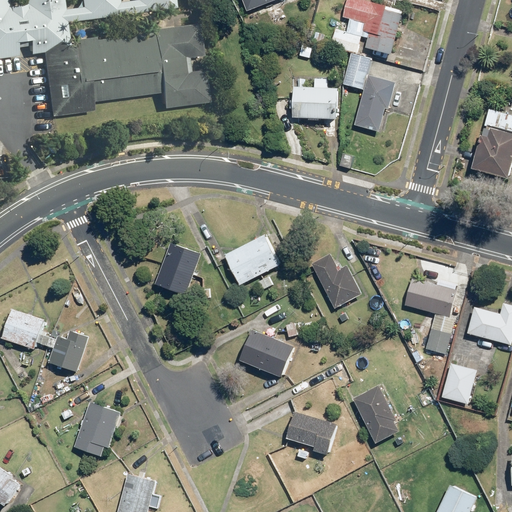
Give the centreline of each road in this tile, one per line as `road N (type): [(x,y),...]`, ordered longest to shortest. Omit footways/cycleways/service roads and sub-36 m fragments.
road 1 (tertiary): [(63,190),(130,171),(210,169),(415,215)]
road 2 (residential): [(205,435),(186,399),(160,378),(63,190)]
road 3 (residential): [(473,0),(415,215)]
